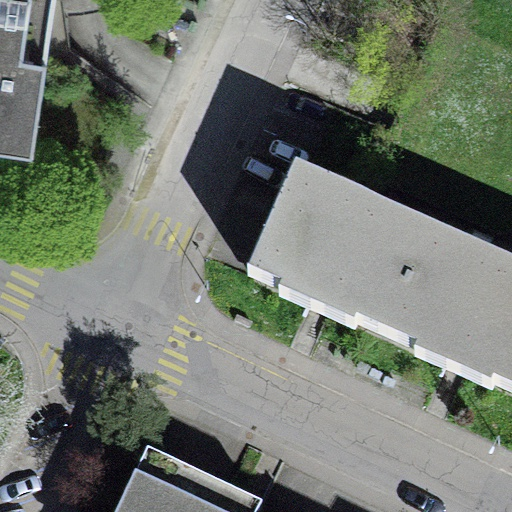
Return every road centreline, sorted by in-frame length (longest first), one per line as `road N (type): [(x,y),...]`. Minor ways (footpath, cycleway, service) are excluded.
road 1 (residential): [(511,503),(114,326)]
road 2 (residential): [(114,326),(271,0)]
road 3 (residential): [(26,511),(114,326)]
road 4 (residential): [(114,326),(0,269)]
